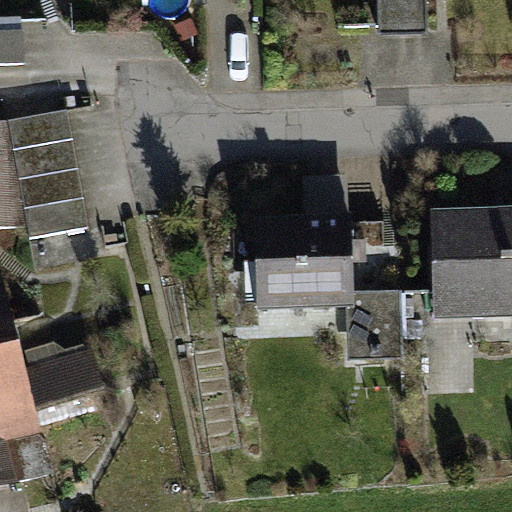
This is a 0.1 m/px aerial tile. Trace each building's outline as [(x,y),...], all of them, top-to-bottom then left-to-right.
[(378,0),(379,27),(427,25),(426,0),(378,0)] [(0,63),(22,63),(21,34),(0,34),(0,63)] [(8,122),(22,196),(28,228),(30,238),(89,227),(67,111),(8,122)] [(0,196),(22,196),(8,122),(0,121),(0,196)] [(303,178),(304,224),(348,223),(348,177),(303,178)] [(0,228),(28,228),(22,196),(0,196),(0,228)] [(511,217),(439,220),(442,313),(511,311),(511,217)] [(304,224),(256,226),(259,306),(346,303),(354,303),(354,293),(351,223),(348,223),(304,224)] [(401,292),(354,293),(354,303),(346,303),(347,362),(402,360),(401,292)] [(0,484),(53,472),(44,437),(29,427),(16,374),(0,308),(0,484)] [(90,353),(16,374),(29,427),(104,406),(90,353)]
